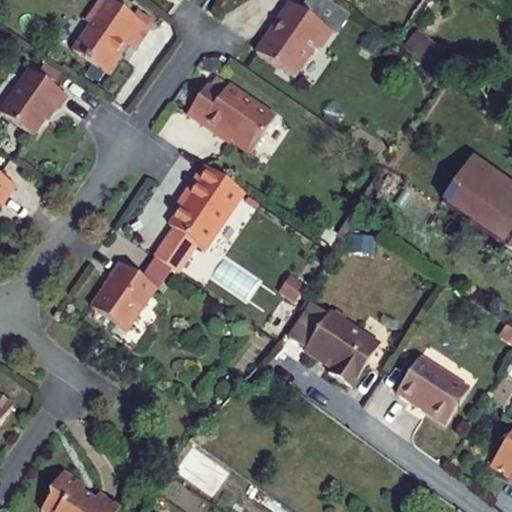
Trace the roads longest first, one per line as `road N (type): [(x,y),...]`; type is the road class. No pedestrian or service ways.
road 1 (residential): [(2,320),(209,22)]
road 2 (residential): [(0,490),(80,373)]
